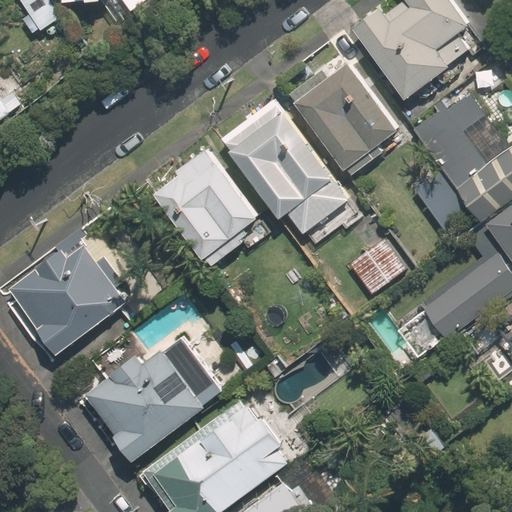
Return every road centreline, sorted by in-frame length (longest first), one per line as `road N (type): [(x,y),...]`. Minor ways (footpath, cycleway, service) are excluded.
road 1 (residential): [(0,210),(280,0)]
road 2 (residential): [(119,511),(0,355)]
